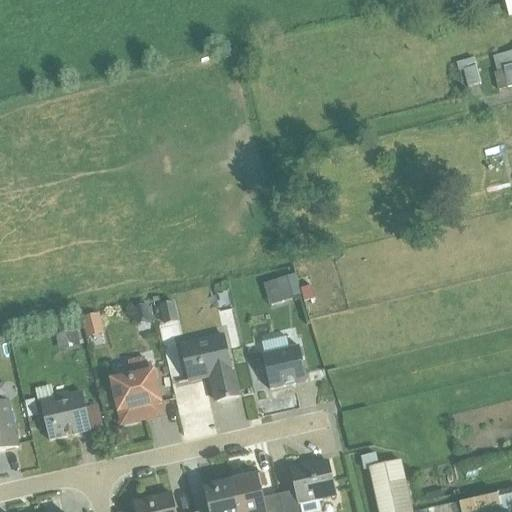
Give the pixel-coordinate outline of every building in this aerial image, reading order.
[(511,0),(503,0),(508,19),(511,17),(511,0)] [(511,53),(493,59),(497,74),(494,75),(498,92),(511,87),(511,53)] [(475,59),(456,63),(459,74),(464,73),(468,89),(481,86),(475,59)] [(288,279),(263,286),(269,307),(295,299),(288,279)] [(159,306),(164,326),(178,322),(174,303),(159,306)] [(132,308),(136,325),(151,322),(148,305),(132,308)] [(232,347),(245,344),(237,306),(223,309),(232,347)] [(82,341),(80,331),(55,336),(58,352),(80,348),(79,341),(82,341)] [(224,335),(179,345),(188,385),(211,379),(217,404),(239,399),(224,335)] [(259,341),(246,344),(250,358),(262,356),(259,341)] [(307,383),(299,347),(262,356),(270,392),(307,383)] [(151,365),(146,366),(145,358),(127,362),(130,373),(111,377),(122,426),(135,423),(136,422),(137,421),(137,420),(137,419),(137,418),(162,413),(151,365)] [(0,382),(0,400),(11,400),(10,382),(0,382)] [(35,391),(38,405),(41,405),(50,442),(91,432),(85,409),(82,393),(69,395),(69,393),(54,397),(51,387),(35,391)] [(8,402),(0,404),(0,453),(19,450),(8,402)] [(183,406),(184,427),(215,426),(214,405),(183,406)] [(98,406),(85,409),(91,432),(103,430),(98,406)] [(511,511),(511,490),(497,494),(498,496),(460,505),(460,503),(420,511),(411,511),(401,462),(378,468),(376,455),(362,458),(364,471),(369,470),(378,511),(511,511)] [(279,496),(282,511),(300,511),(300,507),(337,498),(329,463),(311,467),(310,465),(289,469),(295,492),(279,496)] [(282,511),(279,496),(263,499),(258,476),(231,483),(237,511),(282,511)] [(237,511),(231,483),(214,487),(214,489),(204,491),(209,511),(208,511),(237,511)] [(176,511),(172,496),(133,505),(134,511),(176,511)]
